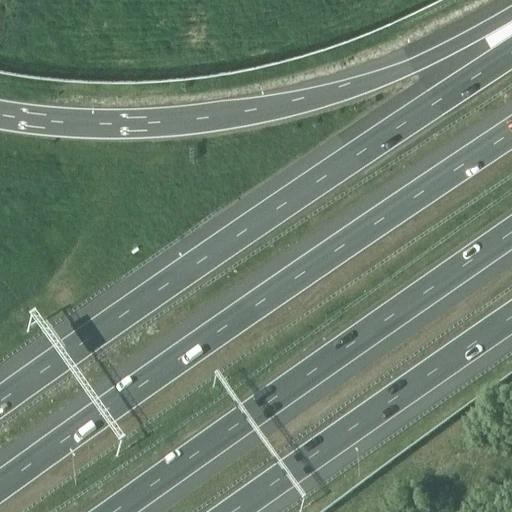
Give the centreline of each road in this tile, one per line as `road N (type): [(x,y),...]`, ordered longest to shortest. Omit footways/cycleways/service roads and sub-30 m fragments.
road 1 (motorway): [(511,132),(0,490)]
road 2 (motorway): [(511,61),(248,227),(0,403)]
road 3 (motorway): [(511,8),(390,71),(225,117),(144,124),(0,117)]
road 4 (motorway): [(119,511),(511,231)]
road 5 (motorway): [(239,511),(511,318)]
